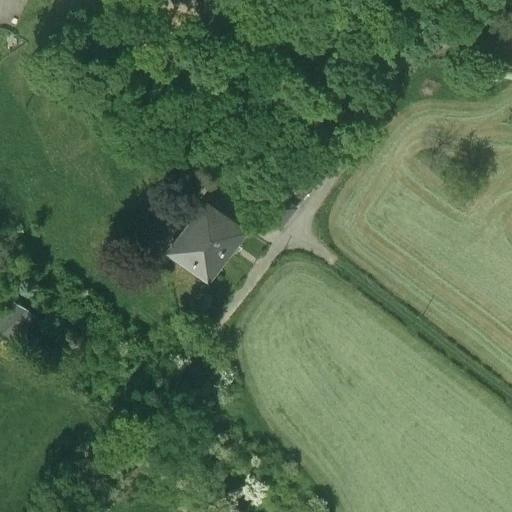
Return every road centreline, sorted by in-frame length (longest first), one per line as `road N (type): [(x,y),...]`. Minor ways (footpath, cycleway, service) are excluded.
road 1 (residential): [(511,47),(401,48),(135,0)]
road 2 (track): [(511,393),(290,237)]
road 3 (track): [(216,329),(148,411),(132,417),(99,409)]
